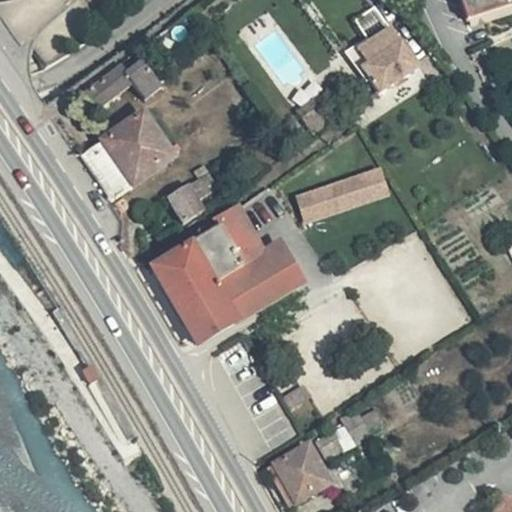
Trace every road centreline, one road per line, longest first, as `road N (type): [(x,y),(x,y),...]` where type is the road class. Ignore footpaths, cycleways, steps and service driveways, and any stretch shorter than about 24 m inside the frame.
road 1 (primary): [(257,511),(0,97)]
road 2 (primary): [(0,143),(222,511)]
